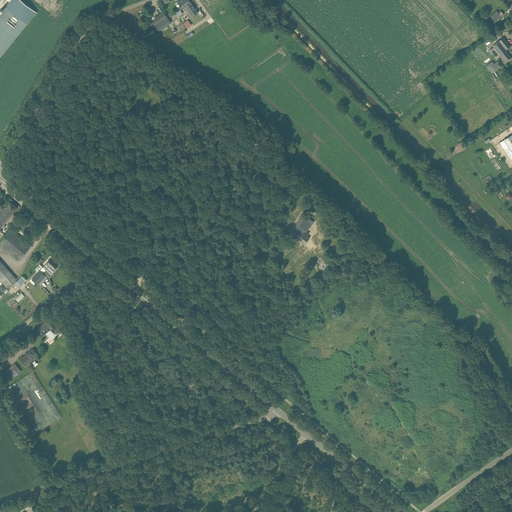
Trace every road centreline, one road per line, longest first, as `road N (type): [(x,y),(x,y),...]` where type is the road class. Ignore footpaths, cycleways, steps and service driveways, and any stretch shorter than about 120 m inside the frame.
road 1 (tertiary): [(279,409),(0,179)]
road 2 (unclassified): [(0,501),(279,409)]
road 3 (unclassified): [(0,168),(78,36),(109,14),(151,0)]
road 4 (track): [(135,188),(204,201),(241,218),(270,253),(294,247)]
road 5 (tertiary): [(398,511),(279,409)]
